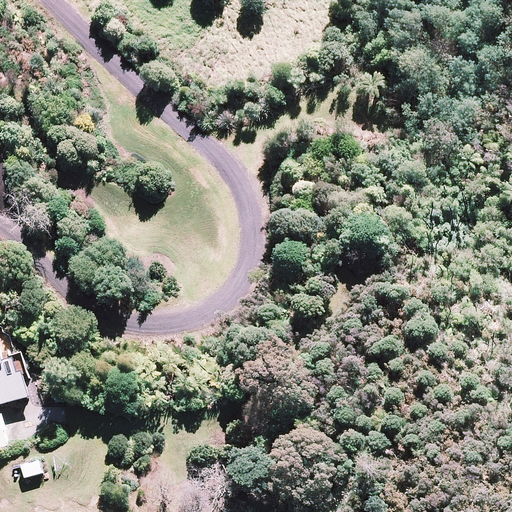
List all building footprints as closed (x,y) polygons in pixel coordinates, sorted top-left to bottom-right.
[(0,403),(1,403),(34,394),(23,355),(11,359),(2,323),(0,323),(0,403)] [(1,403),(0,403),(0,448),(13,446),(1,403)] [(47,471),(43,458),(25,463),(29,477),(47,471)] [(116,511),(121,502),(97,491),(92,503),(112,511),(116,511)] [(88,511),(91,506),(66,495),(60,508),(69,511),(88,511)] [(59,511),(36,502),(32,511),(59,511)]
